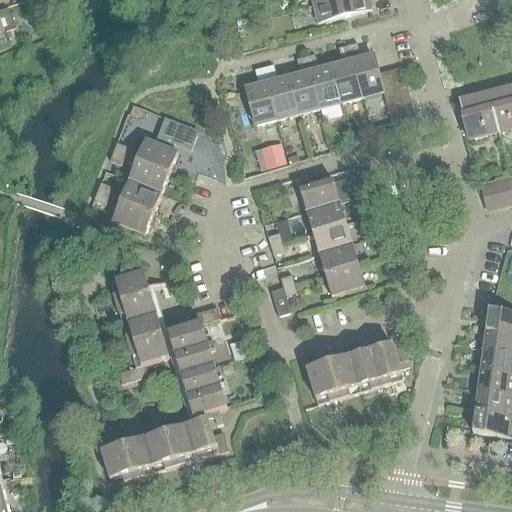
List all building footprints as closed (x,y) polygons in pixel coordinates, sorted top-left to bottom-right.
[(309,0),(312,8),(344,0),(309,0)] [(368,0),(344,0),(312,8),(317,27),(371,12),(368,0)] [(0,14),(0,49),(8,47),(4,36),(13,33),(6,12),(0,14)] [(382,95),(377,77),(373,59),(361,62),(356,46),(347,49),(361,101),(382,95)] [(361,101),(347,49),(338,51),(342,67),(330,70),(340,107),(361,101)] [(340,107),(330,70),(319,74),(314,57),(305,60),(319,112),(340,107)] [(319,112),(305,60),(296,62),(300,79),(289,82),(298,118),(319,112)] [(298,118),(289,82),(277,85),(273,68),(264,71),(277,123),(298,118)] [(401,70),(400,71),(389,74),(395,97),(407,94),(401,70)] [(277,123),(264,71),(254,73),(258,90),(246,93),(256,129),(277,123)] [(395,97),(389,74),(377,77),(382,95),(383,100),(395,97)] [(511,131),(511,90),(488,97),(498,136),(511,131)] [(383,100),(386,112),(410,106),(407,94),(395,97),(383,100)] [(498,136),(488,97),(458,105),(469,143),(498,136)] [(413,117),(410,106),(386,112),(389,123),(413,117)] [(389,123),(393,135),(416,129),(413,117),(389,123)] [(393,135),(393,137),(395,146),(419,140),(416,129),(393,135)] [(196,139),(173,130),(168,144),(191,152),(196,139)] [(177,156),(145,143),(137,140),(129,160),(137,163),(136,164),(169,177),(177,156)] [(128,150),(116,146),(113,155),(124,159),(128,150)] [(260,153),(265,173),(286,167),(281,148),(260,153)] [(124,159),(113,155),(109,164),(120,168),(124,159)] [(161,197),(169,177),(136,164),(128,184),(161,197)] [(321,188),(319,180),(318,175),(299,181),(302,194),(299,195),(306,216),(339,206),(333,184),(321,188)] [(372,183),(370,184),(364,185),(362,186),(366,197),(368,196),(373,195),(375,194),(372,183)] [(128,184),(120,204),(153,217),(161,197),(128,184)] [(112,190),(100,186),(96,195),(108,199),(112,190)] [(511,192),(498,196),(501,208),(511,204),(511,192)] [(108,199),(96,195),(93,204),(104,208),(108,199)] [(145,238),(153,217),(120,204),(112,225),(145,238)] [(346,227),(339,206),(306,216),(312,237),(346,227)] [(318,258),(352,248),(346,227),(312,237),(318,258)] [(267,240),(270,250),(281,246),(279,237),(267,240)] [(270,250),(272,259),(284,255),(281,246),(270,250)] [(325,279),(358,269),(352,248),(318,258),(325,279)] [(358,269),(325,279),(331,300),(365,290),(358,269)] [(114,301),(148,292),(143,277),(110,287),(114,301)] [(279,282),(282,291),(294,288),(291,278),(279,282)] [(297,297),(294,288),(282,291),(285,300),(297,297)] [(119,315),(152,305),(148,292),(114,301),(119,315)] [(283,296),(271,299),(278,322),(289,319),(284,304),(281,305),(279,298),(283,296)] [(123,329),(156,319),(152,305),(119,315),(123,329)] [(180,322),(183,332),(210,422),(214,421),(217,428),(222,427),(220,418),(218,414),(227,412),(201,327),(219,322),(216,311),(180,322)] [(511,315),(488,313),(485,334),(511,337),(511,315)] [(127,343),(160,333),(156,319),(123,329),(127,343)] [(210,422),(183,332),(168,337),(193,422),(206,418),(207,422),(207,423),(210,422)] [(131,357),(164,347),(160,333),(127,343),(131,357)] [(511,357),(511,337),(485,334),(483,354),(511,357)] [(374,344),(361,347),(364,356),(335,365),(332,356),(320,360),(322,368),(307,373),(317,409),(402,384),(397,366),(408,363),(400,336),(389,339),(391,348),(376,352),(374,344)] [(248,342),(234,346),(239,362),(253,357),(248,342)] [(144,369),(168,362),(164,347),(131,357),(135,371),(118,377),(121,388),(147,380),(144,369)] [(511,378),(511,357),(483,354),(480,374),(511,378)] [(511,398),(511,378),(480,374),(478,394),(511,398)] [(511,419),(511,417),(511,398),(478,394),(475,414),(511,419)] [(509,441),(511,419),(475,414),(472,436),(509,441)] [(223,436),(212,440),(208,424),(192,429),(202,462),(228,455),(223,436)] [(192,429),(177,433),(187,467),(202,462),(192,429)] [(187,467),(177,433),(162,438),(172,471),(187,467)] [(162,438),(147,442),(157,476),(172,471),(162,438)] [(157,476),(147,442),(132,446),(142,480),(157,476)] [(132,446),(117,451),(127,484),(142,480),(132,446)] [(127,484),(117,451),(102,455),(112,489),(127,484)]
